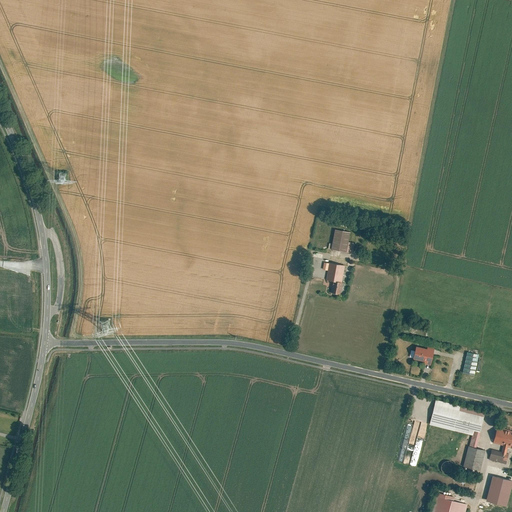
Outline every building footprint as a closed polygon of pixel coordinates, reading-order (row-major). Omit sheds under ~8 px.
[(350,232),(335,229),(331,249),(352,253),(354,243),(348,241),(350,232)] [(344,265),(329,263),(326,280),(332,281),(330,292),(340,294),(340,293),(344,294),(346,283),(341,282),(344,265)] [(427,348),(416,346),(413,359),(424,361),(424,364),(431,365),(435,347),(427,346),(427,348)] [(479,354),(467,352),(462,373),(474,375),(479,354)] [(485,411),(435,399),(429,424),(472,435),(473,435),(474,431),(480,432),(485,411)] [(417,441),(410,440),(415,420),(408,419),(401,451),(413,453),(410,465),(416,466),(420,450),(415,449),(417,441)] [(511,431),(511,430),(497,427),(493,443),(503,445),(501,451),(491,449),(489,460),(506,464),(508,454),(506,454),(508,444),(511,445),(511,432),(511,433),(511,431)] [(476,448),(480,432),(474,431),(473,435),(472,435),(469,446),(476,448)] [(469,446),(468,446),(462,466),(480,471),(485,450),(476,448),(469,446)] [(509,505),(511,491),(511,478),(493,475),(488,501),(509,505)] [(455,497),(436,492),(430,511),(465,511),(467,504),(454,501),(455,497)]
